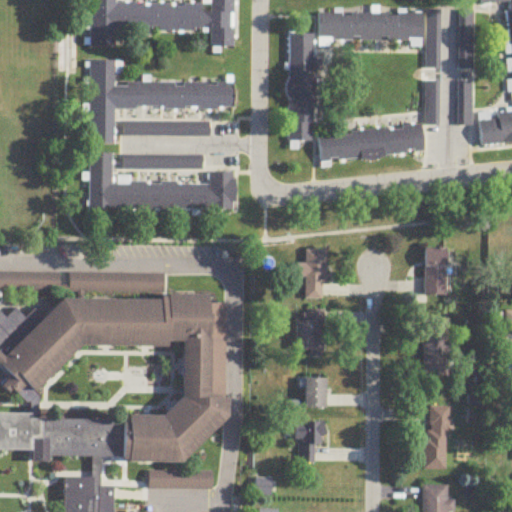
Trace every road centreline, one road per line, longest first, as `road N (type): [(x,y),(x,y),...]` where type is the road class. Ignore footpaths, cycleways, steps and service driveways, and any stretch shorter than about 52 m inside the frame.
road 1 (residential): [(372,511),(374,271)]
road 2 (residential): [(511,172),(276,195)]
road 3 (residential): [(276,195),(260,184),(259,0)]
